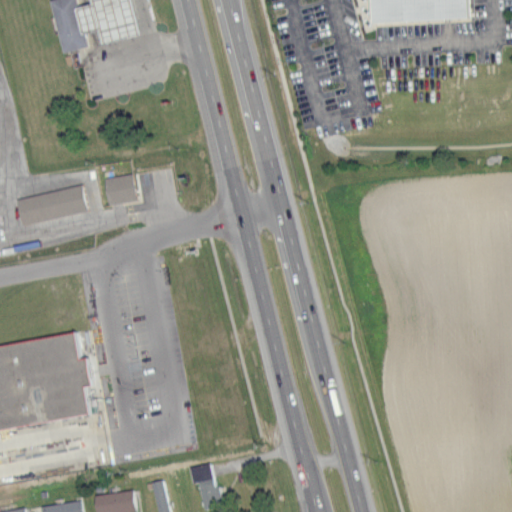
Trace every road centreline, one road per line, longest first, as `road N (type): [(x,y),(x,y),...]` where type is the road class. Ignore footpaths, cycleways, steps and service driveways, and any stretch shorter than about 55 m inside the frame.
road 1 (primary): [(361,511),(228,0)]
road 2 (primary): [(187,0),(317,511)]
